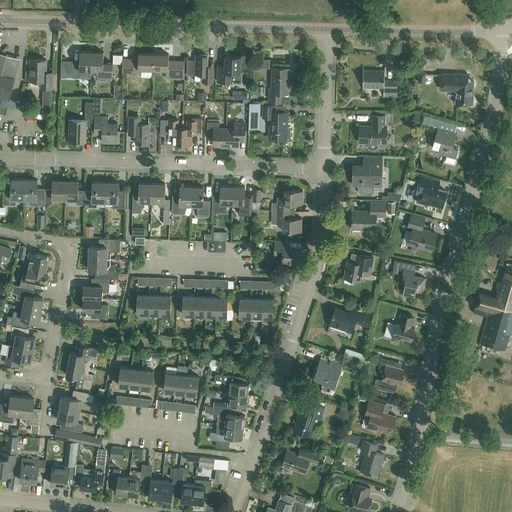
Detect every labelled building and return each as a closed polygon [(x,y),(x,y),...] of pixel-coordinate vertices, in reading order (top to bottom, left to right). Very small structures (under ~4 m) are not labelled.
[(92,52),(80,52),(80,63),(67,62),(66,77),(73,77),(85,78),(85,71),(92,71),(92,52)] [(92,71),(98,71),(98,78),(107,78),(107,81),(112,81),(112,78),(113,63),(103,63),(104,52),(92,52),(92,71)] [(154,54),(139,53),(139,59),(123,59),(122,73),(141,73),(141,69),(153,69),(154,54)] [(0,111),(5,113),(20,60),(0,54),(0,111)] [(153,69),(166,69),(166,78),(184,78),(185,60),(169,60),(169,54),(154,54),(153,69)] [(208,56),(196,55),(196,60),(188,60),(187,75),(196,75),(203,75),(203,81),(213,82),(214,67),(208,67),(208,56)] [(219,66),(219,69),(218,82),(234,82),(234,73),(241,73),(242,57),(226,56),(225,66),(219,66)] [(31,59),(30,80),(42,81),(42,89),(52,89),(53,72),(47,72),(47,60),(31,59)] [(289,94),(290,67),(272,67),(271,87),(269,87),(268,102),(281,102),(281,93),(289,94)] [(396,97),(397,80),(384,80),(384,71),(363,71),(362,86),(383,86),(383,97),(396,97)] [(472,104),(473,80),(470,80),(468,77),(468,74),(442,73),(441,89),(457,90),(456,103),(472,104)] [(200,98),(215,99),(215,86),(201,86),(200,98)] [(234,91),(233,99),(248,100),(248,91),(234,91)] [(93,114),(93,102),(86,102),(86,112),(85,120),(70,120),(69,141),(85,142),(85,126),(93,126),(93,114)] [(260,105),(250,104),(250,117),(259,117),(260,105)] [(271,118),(271,133),(270,139),(286,140),(286,139),(291,139),(291,127),(287,127),(287,119),(288,119),(289,112),(274,111),(274,106),(263,105),(263,118),(271,118)] [(373,115),(372,126),(360,126),(360,142),(368,142),(368,147),(368,148),(369,149),(371,149),(372,149),(373,150),(374,149),(375,149),(377,149),(378,148),(378,142),(386,143),(387,126),(385,126),(385,115),(373,115)] [(95,116),(94,134),(102,135),(102,142),(117,143),(118,123),(108,123),(108,117),(95,116)] [(129,116),(129,128),(128,135),(136,135),(136,143),(149,144),(149,124),(142,124),(142,117),(129,116)] [(426,116),(425,123),(438,126),(439,119),(426,116)] [(182,144),(182,127),(178,127),(178,119),(167,119),(167,134),(173,134),(172,144),(182,144)] [(226,146),(227,128),(220,128),(220,120),(208,119),(207,136),(213,136),(213,145),(226,146)] [(182,127),(182,144),(191,144),(192,135),(197,135),(198,120),(186,120),(186,127),(182,127)] [(226,146),(239,146),(239,139),(246,139),(246,123),(234,122),(234,128),(227,128),(226,146)] [(433,148),(439,150),(438,154),(447,156),(446,162),(454,165),(459,148),(453,147),(457,133),(438,128),(433,148)] [(354,185),(358,185),(358,191),(361,195),(370,195),(374,192),(374,185),(381,185),(381,158),(370,157),(369,165),(354,165),(354,185)] [(429,206),(430,204),(442,207),(447,191),(439,189),(441,180),(435,178),(435,180),(421,176),(419,184),(416,194),(419,195),(417,202),(429,206)] [(16,198),(24,198),(25,180),(12,180),(11,191),(3,191),(3,204),(16,204),(16,198)] [(45,205),(45,204),(45,192),(38,192),(38,180),(25,180),(24,198),(31,199),(31,205),(45,205)] [(46,189),(45,192),(45,204),(52,204),(53,199),(65,199),(65,181),(53,181),(53,189),(46,189)] [(78,205),(85,205),(86,194),(86,191),(78,190),(79,182),(65,181),(65,199),(78,200),(78,205)] [(97,201),(105,202),(106,182),(94,182),(93,194),(86,194),(85,205),(85,207),(97,208),(97,201)] [(106,182),(105,202),(114,202),(114,208),(125,208),(126,195),(119,195),(120,183),(106,182)] [(133,196),(133,213),(141,213),(142,207),(145,207),(145,201),(152,201),(152,184),(140,183),(140,197),(133,196)] [(152,184),(152,201),(159,202),(159,207),(165,207),(166,184),(152,184)] [(227,204),(233,204),(233,187),(222,186),(221,196),(213,196),(212,212),(227,213),(227,204)] [(192,205),(192,187),(180,187),(180,200),(173,200),(173,214),(185,214),(185,205),(192,205)] [(204,188),(192,187),(192,205),(198,206),(198,215),(211,215),(211,201),(204,201),(204,188)] [(233,187),(233,204),(239,204),(239,212),(252,213),(253,195),(245,194),(246,187),(233,187)] [(273,203),(272,211),(291,211),(296,212),(296,208),(290,208),(290,204),(303,204),(303,191),(285,190),(285,198),(278,198),(278,203),(273,203)] [(397,202),(392,201),(388,202),(388,213),(395,213),(396,206),(397,206),(397,202)] [(385,216),(385,202),(370,202),(370,211),(352,210),(352,228),(375,229),(376,215),(385,216)] [(291,211),(272,211),(272,224),(284,224),(284,231),(302,232),(302,219),(291,218),(291,211)] [(409,244),(410,245),(432,251),(437,234),(422,230),(425,218),(412,214),(409,226),(414,228),(409,244)] [(89,227),(91,238),(98,236),(95,226),(89,227)] [(227,232),(214,232),(214,240),(227,241),(227,232)] [(89,247),(88,259),(110,259),(110,253),(115,253),(116,240),(102,239),(101,247),(89,247)] [(299,263),(300,249),(289,249),(289,242),(274,241),(274,255),(282,255),(281,262),(299,263)] [(12,249),(0,245),(0,260),(0,259),(8,261),(12,249)] [(18,258),(25,259),(27,246),(21,245),(18,258)] [(405,257),(416,259),(418,248),(407,246),(405,257)] [(46,270),(46,269),(49,258),(47,255),(28,252),(27,259),(30,259),(28,267),(46,270)] [(256,271),(260,271),(276,271),(276,269),(260,268),(259,267),(259,259),(260,259),(260,253),(256,253),(255,259),(256,259),(256,267),(256,271)] [(370,274),(373,257),(357,254),(356,262),(347,261),(344,277),(360,281),(362,272),(370,274)] [(110,259),(88,259),(88,271),(100,271),(100,279),(109,279),(119,280),(119,278),(127,279),(128,274),(119,273),(119,271),(115,271),(115,266),(110,265),(110,259)] [(422,293),(425,278),(414,276),(416,264),(395,260),(392,272),(402,274),(401,279),(405,279),(402,294),(414,296),(415,291),(422,293)] [(511,263),(506,261),(500,282),(497,281),(495,288),(498,289),(496,297),(472,290),(468,303),(475,305),(473,313),(483,315),(485,308),(489,309),(480,342),(505,349),(510,332),(511,332),(511,331),(511,263)] [(22,274),(20,285),(34,288),(36,282),(46,284),(45,284),(46,284),(49,270),(48,270),(46,270),(28,267),(26,275),(22,274)] [(149,285),(149,277),(138,277),(138,284),(149,285)] [(160,285),(160,278),(149,277),(149,285),(160,285)] [(160,278),(160,285),(171,286),(171,278),(160,278)] [(194,286),(194,279),(183,278),(183,286),(194,286)] [(83,287),(83,299),(102,299),(102,293),(109,294),(109,279),(100,279),(94,279),(94,287),(83,287)] [(205,287),(205,279),(194,279),(194,286),(205,287)] [(216,287),(216,279),(205,279),(205,287),(216,287)] [(216,279),(216,287),(228,287),(234,288),(234,281),(228,281),(228,280),(216,279)] [(250,288),(250,280),(240,280),(240,288),(250,288)] [(261,289),(262,281),(250,280),(250,288),(261,289)] [(262,281),(261,289),(273,289),(274,281),(262,281)] [(22,300),(21,306),(41,310),(44,298),(34,296),(35,289),(14,284),(12,293),(18,294),(17,299),(22,300)] [(148,314),(148,296),(137,295),(136,314),(148,314)] [(159,315),(160,296),(148,296),(148,314),(159,315)] [(160,296),(159,315),(170,315),(171,296),(160,296)] [(193,315),(194,297),(183,297),(182,315),(193,315)] [(204,316),(205,297),(194,297),(193,315),(204,316)] [(215,316),(216,298),(205,297),(204,316),(215,316)] [(216,298),(215,316),(226,316),(227,298),(216,298)] [(249,317),(250,299),(238,298),(238,316),(249,317)] [(102,299),(83,299),(82,312),(94,312),(93,319),(108,320),(108,306),(102,306),(102,299)] [(260,317),(261,299),(250,299),(249,317),(260,317)] [(261,299),(260,317),(272,318),(272,299),(261,299)] [(8,304),(6,311),(13,312),(14,305),(8,304)] [(41,310),(21,306),(20,312),(15,311),(13,317),(9,316),(7,324),(28,328),(29,320),(39,322),(41,310)] [(373,315),(366,312),(350,307),(349,312),(335,308),(330,325),(352,333),(356,320),(369,325),(373,315)] [(411,327),(414,317),(401,313),(398,324),(395,323),(392,337),(402,340),(403,338),(411,341),(415,328),(411,327)] [(16,338),(15,345),(34,349),(36,337),(24,335),(26,328),(14,326),(11,337),(16,338)] [(34,349),(15,345),(10,345),(9,352),(6,363),(18,365),(20,359),(32,361),(34,349)] [(71,352),(69,363),(90,368),(91,362),(96,363),(99,349),(77,345),(76,353),(71,352)] [(344,356),(351,358),(363,362),(365,354),(346,348),(344,356)] [(402,385),(406,370),(393,367),(394,361),(380,358),(379,365),(385,366),(382,381),(380,389),(393,392),(397,390),(398,384),(402,385)] [(343,365),(339,363),(330,361),(328,366),(319,363),(314,379),(324,383),(323,386),(334,389),(341,371),(343,365)] [(90,368),(69,363),(66,375),(71,376),(70,385),(91,389),(94,375),(89,374),(90,368)] [(132,369),(121,367),(119,386),(130,387),(132,369)] [(144,370),(132,369),(130,387),(141,389),(144,370)] [(155,372),(144,370),(141,389),(152,390),(155,372)] [(175,393),(177,374),(166,373),(164,391),(175,393)] [(186,394),(188,376),(177,374),(175,393),(186,394)] [(230,388),(229,393),(248,395),(249,384),(237,383),(238,377),(218,375),(217,381),(222,381),(230,388)] [(188,376),(186,394),(197,395),(199,377),(188,376)] [(63,396),(60,408),(80,412),(82,401),(88,402),(89,401),(91,402),(92,395),(90,395),(90,394),(76,391),(74,399),(63,396)] [(214,407),(234,410),(235,405),(247,407),(248,395),(229,393),(229,399),(226,398),(225,403),(214,402),(214,407)] [(2,407),(0,421),(14,423),(15,418),(21,419),(23,397),(11,396),(10,408),(2,407)] [(23,397),(21,419),(26,419),(26,424),(40,426),(42,412),(34,411),(35,399),(23,397)] [(172,410),(173,402),(162,400),(161,408),(172,410)] [(384,404),(370,400),(365,416),(372,418),(369,428),(390,434),(395,417),(387,415),(390,406),(384,404)] [(183,411),(184,403),(173,402),(172,410),(183,411)] [(317,423),(322,407),(307,402),(304,411),(300,409),(293,430),(309,436),(314,422),(317,423)] [(184,403),(183,411),(194,412),(195,404),(184,403)] [(234,410),(214,407),(213,416),(222,417),(221,418),(226,419),(226,425),(244,427),(244,426),(248,427),(248,420),(245,420),(246,416),(234,414),(234,410)] [(347,418),(349,410),(341,407),(339,415),(347,418)] [(77,424),(80,412),(60,408),(58,420),(71,423),(69,430),(82,433),(84,425),(77,424)] [(243,438),(244,427),(226,425),(218,424),(217,433),(211,432),(210,435),(211,435),(210,440),(217,441),(216,448),(230,449),(231,442),(228,442),(229,437),(243,438)] [(70,440),(71,432),(57,429),(55,437),(70,440)] [(71,432),(70,440),(100,446),(102,438),(71,432)] [(344,442),(357,445),(360,437),(346,433),(344,442)] [(0,477),(7,478),(8,465),(15,465),(18,436),(7,435),(5,453),(3,452),(2,458),(0,457),(0,477)] [(381,463),(383,455),(374,452),(376,445),(363,441),(360,452),(364,453),(359,471),(375,476),(379,463),(381,463)] [(111,458),(123,459),(125,448),(113,447),(111,458)] [(320,454),(300,447),(298,453),(287,450),(281,465),(304,473),(308,461),(316,464),(320,454)] [(332,464),(334,456),(326,453),(323,461),(332,464)] [(24,458),(21,481),(38,483),(39,471),(45,472),(47,461),(24,458)] [(84,465),(77,464),(75,480),(81,481),(81,488),(97,490),(98,484),(98,480),(103,481),(105,465),(105,461),(100,460),(100,464),(97,464),(97,469),(96,470),(96,477),(82,476),(83,468),(84,465)] [(199,461),(199,467),(214,469),(214,468),(214,462),(199,461)] [(53,468),(51,484),(67,486),(68,477),(74,478),(75,468),(55,466),(53,468)] [(181,501),(192,503),(194,484),(186,483),(188,469),(180,468),(176,496),(182,497),(181,501)] [(116,494),(128,495),(130,477),(124,476),(124,474),(120,473),(121,470),(114,469),(113,482),(117,482),(116,494)] [(130,477),(128,495),(139,496),(140,485),(141,478),(130,477)] [(149,498),(160,499),(162,481),(151,479),(150,486),(149,498)] [(204,504),(205,492),(211,493),(212,481),(202,480),(201,485),(194,484),(192,503),(204,504)] [(171,500),(173,482),(162,481),(160,499),(171,500)] [(354,484),(351,494),(353,494),(349,508),(365,511),(367,511),(371,499),(367,498),(370,488),(354,484)] [(289,511),(292,505),(283,502),(279,511),(268,508),(266,511),(289,511)]
